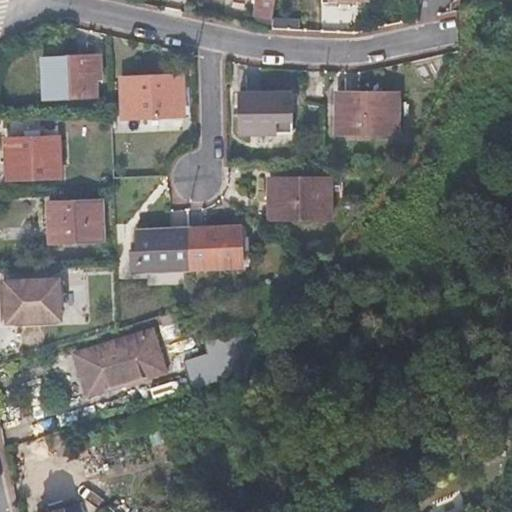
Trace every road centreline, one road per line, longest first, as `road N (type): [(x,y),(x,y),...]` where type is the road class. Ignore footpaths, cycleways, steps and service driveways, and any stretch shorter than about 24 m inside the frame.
road 1 (residential): [(445,33),(360,51),(211,37)]
road 2 (residential): [(211,37),(88,5),(31,4)]
road 3 (residential): [(197,177),(212,151),(211,37)]
